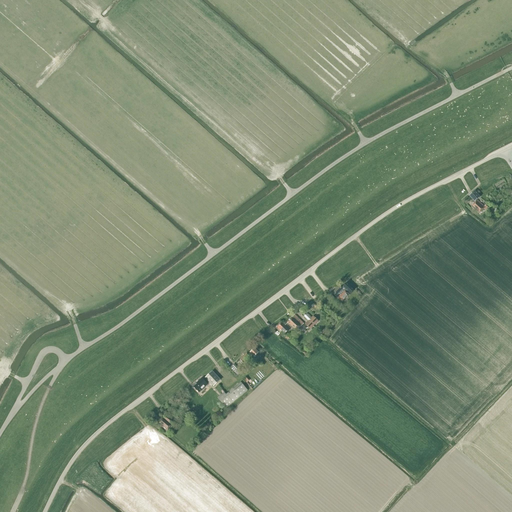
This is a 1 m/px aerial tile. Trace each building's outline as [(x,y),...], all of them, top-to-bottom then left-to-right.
[(474,202),(480,197),(474,191),(469,196),(474,202)] [(483,206),(477,200),(471,206),(474,210),(475,209),(479,213),(483,209),(485,211),(488,208),(485,205),(483,206)] [(337,297),(341,292),(342,290),(343,290),(339,286),(332,293),(337,297)] [(347,297),(349,295),(349,294),(350,292),(346,288),(344,291),(342,290),(341,292),(342,293),(338,298),(342,301),(346,296),(347,297)] [(311,318),(307,313),(303,317),(307,321),(304,324),(310,329),(318,321),(313,316),(311,318)] [(301,326),(303,324),(295,314),(287,322),(296,330),(300,326),(301,326)] [(285,334),(288,330),(280,322),(276,327),(280,331),(281,330),(285,334)] [(255,359),(260,354),(254,348),(249,353),(255,359)] [(248,360),(251,357),(246,351),(243,354),(244,355),(240,359),(244,363),(248,359),(248,360)] [(238,368),(235,365),(234,364),(230,368),(231,368),(237,375),(241,371),(238,368)] [(213,387),(220,380),(212,371),(205,378),(207,380),(205,382),(201,378),(198,382),(194,387),(199,392),(209,383),(213,387)] [(226,408),(248,390),(241,382),(226,395),(224,392),(218,398),(226,408)] [(172,425),(173,424),(176,421),(167,413),(163,418),(172,425)] [(166,431),(171,426),(163,419),(160,423),(162,425),(161,426),(166,431)]
